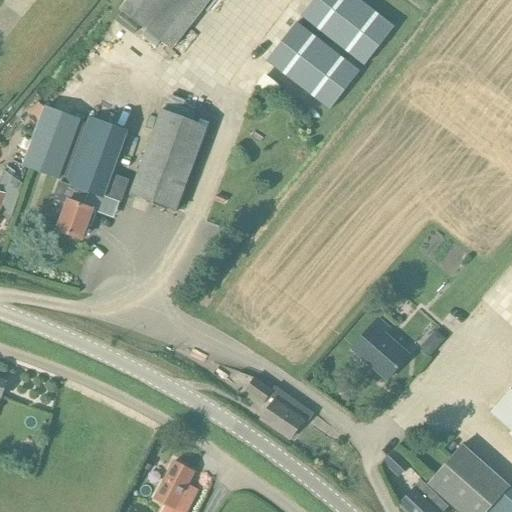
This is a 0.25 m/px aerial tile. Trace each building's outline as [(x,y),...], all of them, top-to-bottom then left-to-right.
[(129,0),(122,9),(173,49),(210,0),(129,0)] [(359,0),(314,0),(301,17),(365,67),(395,28),(359,0)] [(297,23),(267,62),(330,111),(360,71),(297,23)] [(58,181),(80,123),(44,109),(21,167),(58,181)] [(207,128),(198,124),(162,111),(130,196),(176,213),(207,128)] [(127,133),(109,126),(90,120),(67,183),(79,188),(104,197),(127,133)] [(0,214),(13,219),(24,184),(4,170),(0,185),(0,214)] [(115,175),(106,197),(121,203),(130,181),(115,175)] [(88,193),(60,183),(54,199),(67,203),(58,230),(83,239),(93,210),(84,206),(88,193)] [(379,320),(366,335),(353,350),(388,380),(409,356),(386,335),(391,330),(379,320)] [(265,385),(255,378),(246,392),(264,404),(269,397),(275,401),(261,420),(290,440),(303,421),(307,424),(314,415),(267,382),(265,385)] [(511,391),(492,414),(511,431),(511,391)] [(428,485),(457,511),(511,511),(511,496),(508,492),(509,491),(461,448),(428,485)] [(394,451),(383,463),(399,478),(405,471),(411,465),(403,457),(395,450),(394,451)] [(166,505),(162,511),(186,511),(196,494),(186,488),(194,472),(175,462),(155,499),(166,505)] [(413,490),(399,505),(406,511),(442,511),(445,510),(448,506),(435,494),(422,481),(418,485),(413,490)]
